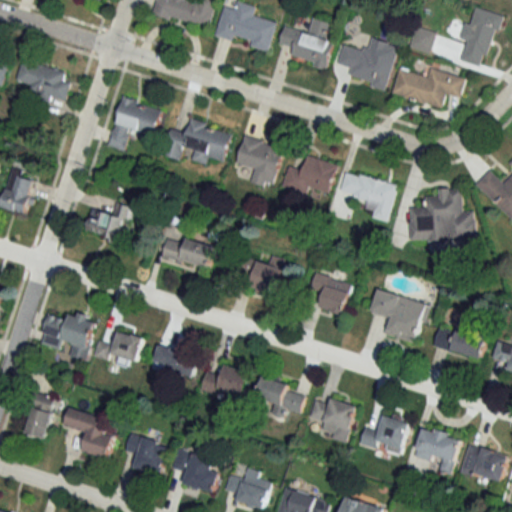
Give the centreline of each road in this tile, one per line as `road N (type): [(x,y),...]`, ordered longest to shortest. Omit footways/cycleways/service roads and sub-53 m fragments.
road 1 (residential): [(511,90),(461,139),(420,148),(0,12)]
road 2 (residential): [(511,414),(0,249)]
road 3 (residential): [(0,389),(125,0)]
road 4 (residential): [(135,511),(0,468)]
